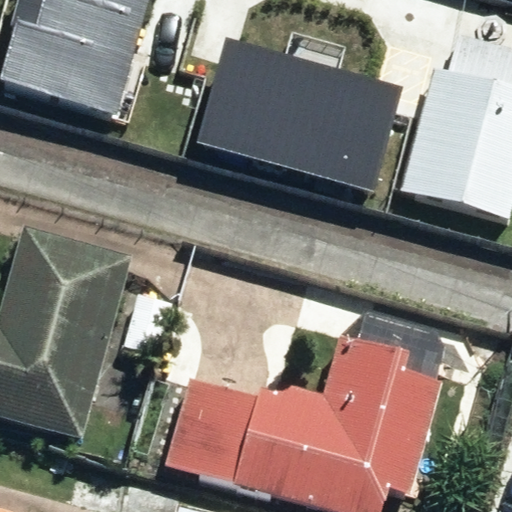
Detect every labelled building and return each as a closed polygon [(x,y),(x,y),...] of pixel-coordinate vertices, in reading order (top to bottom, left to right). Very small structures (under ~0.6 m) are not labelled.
[(3,98),(118,130),(154,0),(25,0),(15,34),(20,36),(3,98)] [(251,0),(238,47),(360,79),(382,0),(251,0)] [(404,200),(511,228),(511,223),(511,100),(436,80),(404,200)] [(0,427),(83,450),(132,269),(27,240),(0,339),(0,427)] [(124,358),(158,366),(171,312),(136,304),(124,358)] [(167,477),(286,511),(387,511),(390,503),(410,507),(443,396),(406,385),(410,373),(341,354),(325,410),(266,393),(261,410),(192,390),(167,477)] [(123,422),(140,426),(148,395),(130,391),(123,422)]
